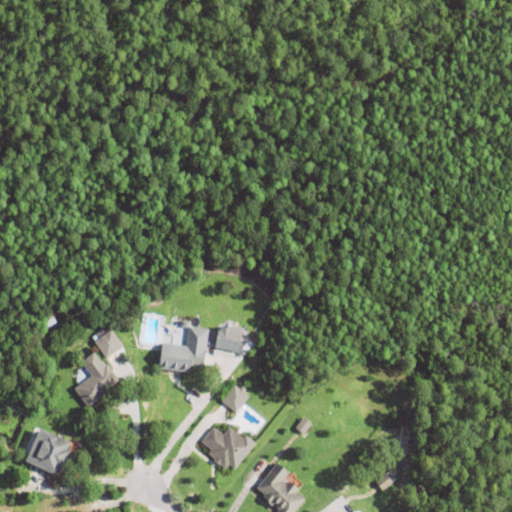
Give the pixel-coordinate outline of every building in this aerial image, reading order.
[(213,349),(237,352),(239,334),(230,333),(231,328),(216,326),(213,349)] [(191,370),(190,376),(159,371),(163,345),(186,348),(189,329),(209,332),(203,372),(191,370)] [(95,343),(105,336),(113,347),(103,355),(95,343)] [(112,395),(90,412),(75,391),(92,378),(81,365),(94,355),(105,369),(107,367),(119,383),(109,391),(112,395)] [(233,413),(248,396),(234,384),(219,401),(233,413)] [(295,430),(303,420),(312,426),(304,437),(295,430)] [(255,446),(235,472),(229,467),(226,471),(220,466),(219,468),(214,464),(216,461),(210,456),(212,453),(202,445),(213,430),(223,438),(229,431),(244,442),(246,439),(255,446)] [(59,472),(56,478),(27,466),(41,432),(71,445),(68,452),(71,454),(63,474),(59,472)] [(289,484),(299,492),(296,495),(305,502),(296,511),(279,511),(275,508),(273,511),(262,502),(265,498),(257,491),(277,466),(289,476),(282,484),(286,487),(289,484)] [(376,484),(386,476),(393,484),(382,493),(376,484)]
